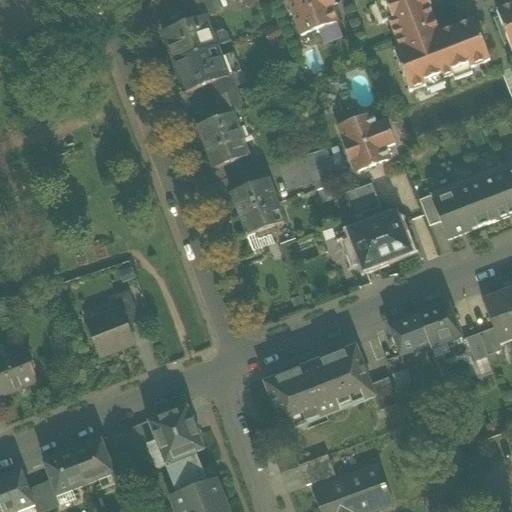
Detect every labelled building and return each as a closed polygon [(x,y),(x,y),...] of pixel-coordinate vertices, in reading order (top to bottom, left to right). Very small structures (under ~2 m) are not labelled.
[(0,11),(0,41),(2,46),(43,31),(42,29),(64,21),(56,0),(0,0),(4,10),(0,11)] [(180,0),(184,9),(208,0),(180,0)] [(214,16),(208,0),(184,9),(190,24),(205,19),(205,20),(214,16)] [(260,0),(240,0),(248,10),(260,0)] [(286,0),(301,38),(318,32),(337,24),(331,8),(335,7),(332,0),(286,0)] [(394,53),(410,94),(425,88),(426,88),(425,84),(440,78),(442,82),(443,81),(452,77),(454,77),(452,73),(467,67),(469,71),(470,71),(490,63),(474,22),(440,35),(429,8),(431,8),(427,0),(378,0),(380,4),(381,6),(385,4),(391,21),(387,22),(388,23),(399,51),(394,53)] [(381,6),(380,4),(375,6),(382,25),(388,23),(387,22),(391,21),(385,4),(381,6)] [(511,7),(496,13),(511,54),(511,7)] [(174,65),(216,49),(211,37),(205,20),(205,19),(190,24),(163,34),(174,65)] [(343,39),(337,24),(318,32),(324,47),(343,39)] [(282,38),(276,27),(264,34),(270,45),(282,38)] [(223,33),(211,37),(216,49),(230,44),(227,35),(223,33)] [(220,60),(216,49),(174,65),(186,96),(211,86),(227,80),(226,79),(220,60)] [(233,55),(220,60),(226,79),(231,77),(240,74),(233,55)] [(454,77),(452,77),(454,83),(472,76),(470,71),(469,71),(467,67),(452,73),(454,77)] [(244,73),(240,74),(231,77),(237,93),(250,88),(244,73)] [(211,86),(216,101),(237,93),(231,77),(226,79),(227,80),(211,86)] [(426,88),(425,88),(427,93),(445,86),(443,81),(442,82),(440,78),(425,84),(426,88)] [(244,112),(237,93),(216,101),(223,119),(233,115),(234,116),(244,112)] [(205,143),(215,171),(250,158),(234,116),(233,115),(223,119),(199,128),(200,130),(199,131),(204,144),(205,143)] [(351,163),(355,175),(390,162),(385,150),(394,147),(386,124),(376,127),(372,116),(337,129),(344,146),(343,147),(349,164),(351,163)] [(304,158),(317,192),(339,184),(327,151),(304,158)] [(511,194),(511,164),(502,168),(511,194)] [(496,224),(511,217),(511,194),(502,168),(478,178),(496,224)] [(472,233),(496,224),(478,178),(454,187),(472,233)] [(231,195),(247,239),(268,231),(284,225),(268,181),(231,195)] [(345,196),(354,219),(380,209),(372,186),(345,196)] [(448,242),(472,233),(454,187),(430,196),(430,198),(433,204),(441,224),(448,242)] [(419,202),(429,228),(441,224),(433,204),(430,198),(419,202)] [(362,264),(364,270),(400,256),(400,258),(411,253),(408,246),(406,246),(397,223),(387,227),(385,221),(350,235),(352,241),(344,244),(353,267),(362,264)] [(274,245),(268,231),(247,239),(253,253),(274,245)] [(123,313),(127,324),(140,319),(130,293),(115,299),(120,313),(123,313)] [(500,347),(511,342),(511,314),(504,294),(482,302),(493,331),(500,347)] [(448,307),(419,318),(430,348),(429,349),(431,352),(445,346),(447,351),(463,345),(455,323),(451,313),(448,307)] [(455,311),(451,313),(455,323),(459,321),(455,311)] [(86,326),(99,360),(135,346),(127,324),(123,313),(120,313),(86,326)] [(400,360),(429,349),(430,348),(419,318),(389,330),(391,337),(386,339),(391,350),(396,348),(400,360)] [(493,331),(478,337),(487,360),(502,354),(500,347),(493,331)] [(475,364),(487,360),(478,337),(466,342),(475,364)] [(265,385),(284,434),(374,399),(375,399),(370,387),(355,349),(265,385)] [(0,397),(1,397),(36,384),(24,351),(0,360),(0,397)] [(374,399),(379,412),(398,405),(388,380),(370,387),(375,399),(374,399)] [(148,424),(156,445),(165,468),(196,456),(205,452),(199,438),(200,438),(194,423),(193,423),(187,409),(148,424)] [(148,424),(136,429),(144,450),(148,448),(156,445),(148,424)] [(134,454),(144,450),(136,429),(126,433),(134,454)] [(120,459),(134,454),(126,433),(112,438),(120,459)] [(120,461),(120,459),(112,438),(101,442),(110,465),(120,461)] [(101,442),(72,454),(86,488),(100,483),(114,477),(115,477),(110,465),(101,442)] [(157,471),(165,468),(156,445),(148,448),(157,471)] [(71,494),(86,488),(72,454),(43,465),(50,483),(57,500),(71,494)] [(165,468),(177,498),(173,499),(173,500),(208,486),(196,456),(165,468)] [(299,468),(306,488),(312,486),(331,479),(335,477),(328,457),(299,468)] [(378,466),(332,483),(313,490),(311,490),(319,511),(373,511),(376,511),(377,511),(372,496),(387,491),(378,466)] [(21,474),(0,482),(0,507),(1,511),(24,511),(35,508),(28,492),(21,474)] [(118,485),(114,477),(100,483),(104,491),(118,485)] [(312,486),(313,490),(332,483),(331,479),(312,486)] [(50,483),(39,488),(49,511),(60,508),(57,500),(50,483)] [(215,483),(208,486),(173,500),(178,511),(226,511),(223,502),(216,484),(215,483)] [(36,511),(48,511),(49,511),(39,488),(28,492),(35,508),(36,511)] [(372,496),(377,511),(380,511),(393,507),(387,491),(372,496)] [(74,502),(71,494),(57,500),(60,508),(74,502)]
